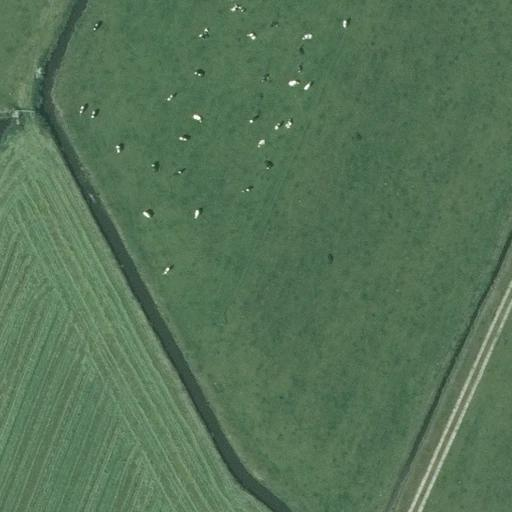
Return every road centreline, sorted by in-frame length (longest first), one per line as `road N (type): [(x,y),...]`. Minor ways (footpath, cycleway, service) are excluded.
road 1 (track): [(511,288),(410,511)]
road 2 (track): [(55,0),(20,91),(31,141)]
